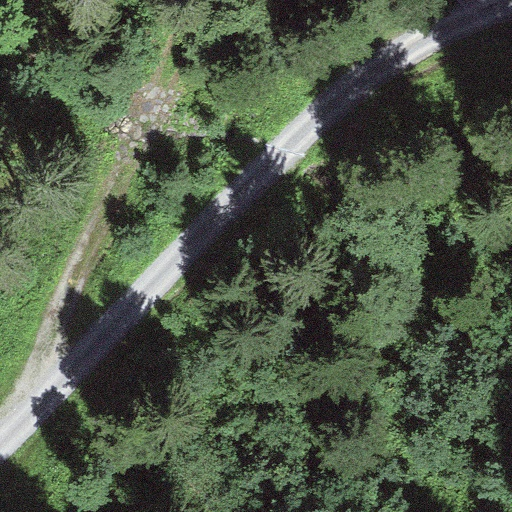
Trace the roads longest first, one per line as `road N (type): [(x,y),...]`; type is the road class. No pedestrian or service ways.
road 1 (track): [(0,441),(336,92),(499,0)]
road 2 (track): [(207,0),(2,439)]
